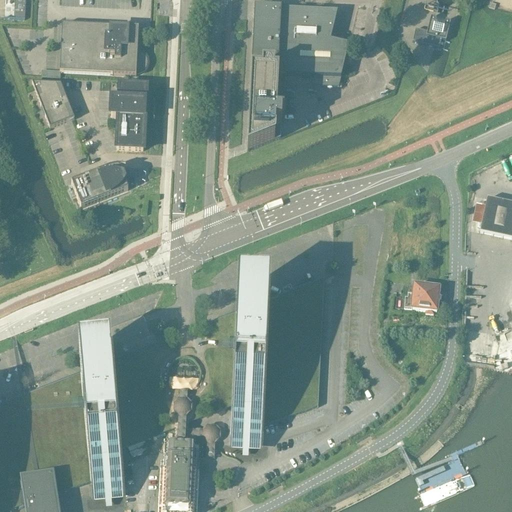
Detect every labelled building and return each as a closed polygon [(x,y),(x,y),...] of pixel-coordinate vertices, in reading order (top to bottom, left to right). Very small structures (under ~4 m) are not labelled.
[(24,21),(25,0),(14,0),(14,21),(24,21)] [(280,140),(281,118),(283,118),(285,77),(313,78),(312,88),(338,89),(349,46),(348,46),(347,49),(329,45),(337,14),(254,9),(247,153),(280,140)] [(412,44),(443,51),(447,52),(449,44),(445,43),(450,23),(445,22),(445,20),(436,18),(435,20),(430,18),(427,34),(415,31),(412,44)] [(147,68),(147,65),(147,62),(146,60),(144,57),(142,55),(140,54),(137,54),(138,30),(62,26),(59,74),(136,78),(136,76),(139,75),(141,74),(144,73),(145,71),(147,68)] [(32,85),(49,130),(74,121),(60,86),(32,85)] [(111,104),(110,115),(110,117),(112,119),(118,119),(116,151),(143,153),(146,90),(119,89),(119,103),(113,103),(111,104)] [(71,185),(76,199),(81,210),(128,192),(118,167),(71,185)] [(511,205),(487,200),(479,234),(511,241),(511,205)] [(268,301),(262,427),(317,408),(317,409),(318,409),(324,279),(323,279),(323,280),(281,296),(268,301)] [(262,427),(268,301),(269,283),(237,282),(236,314),(231,407),(229,452),(242,453),(242,458),(248,458),(248,453),(261,454),(262,427)] [(436,314),(438,290),(413,287),(412,297),(407,297),(407,301),(404,301),(403,310),(436,314)] [(231,407),(236,314),(208,325),(111,363),(119,451),(175,429),(188,424),(231,407)] [(119,451),(111,363),(109,344),(78,347),(80,375),(90,484),(92,505),(105,504),(106,509),(111,509),(111,503),(124,502),(119,451)] [(90,484),(80,375),(0,405),(0,511),(7,511),(26,506),(22,482),(51,477),(54,496),(72,490),(90,484)] [(188,431),(188,424),(175,429),(174,443),(166,443),(165,472),(168,472),(166,500),(164,500),(163,511),(191,511),(192,501),(189,501),(190,473),(193,473),(195,439),(202,439),(207,445),(206,452),(214,452),(214,445),(219,440),(220,440),(220,433),(215,427),(208,427),(202,432),(189,431),(188,431)] [(22,482),(26,506),(26,511),(56,511),(54,496),(51,477),(22,482)]
